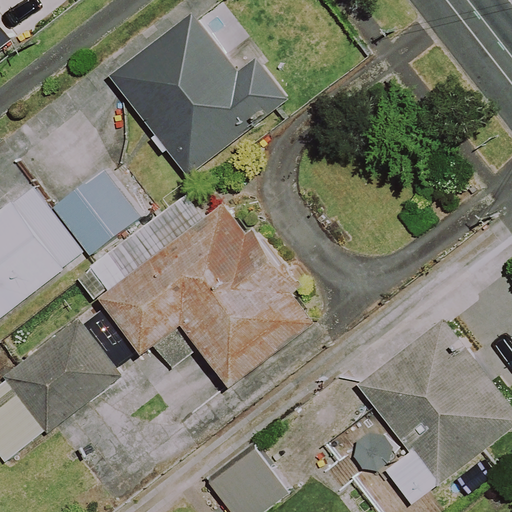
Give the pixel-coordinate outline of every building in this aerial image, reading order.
[(0,57),(18,46),(0,19),(0,57)] [(244,77),(203,20),(122,78),(193,177),(296,103),(267,61),(244,77)] [(22,162),(92,255),(142,217),(72,124),(22,162)] [(0,324),(87,259),(54,215),(34,189),(0,214),(0,324)] [(234,205),(211,223),(191,196),(82,279),(103,305),(111,300),(153,355),(192,325),(239,388),(324,323),(234,205)] [(511,433),(511,401),(452,324),(368,390),(417,452),(392,471),(419,506),(511,433)] [(126,378),(87,326),(0,390),(0,453),(9,465),(126,378)] [(270,511),(290,499),(259,454),(216,483),(236,511),(270,511)]
